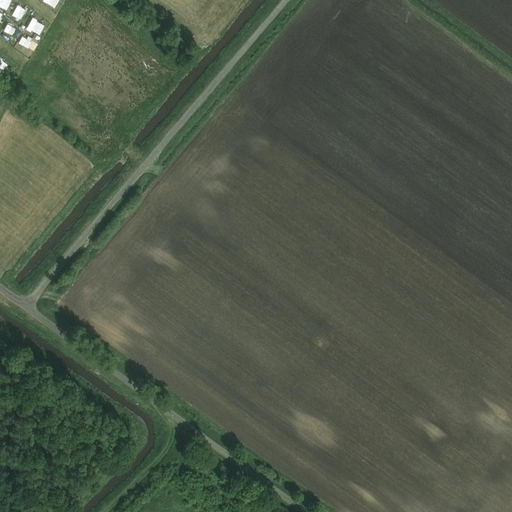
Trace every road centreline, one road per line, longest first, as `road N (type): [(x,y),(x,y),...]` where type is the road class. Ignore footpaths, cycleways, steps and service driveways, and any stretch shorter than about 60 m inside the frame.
road 1 (track): [(23,307),(284,0)]
road 2 (track): [(303,511),(0,289)]
